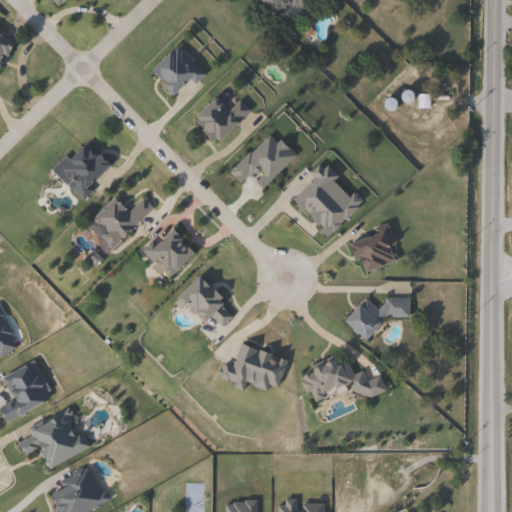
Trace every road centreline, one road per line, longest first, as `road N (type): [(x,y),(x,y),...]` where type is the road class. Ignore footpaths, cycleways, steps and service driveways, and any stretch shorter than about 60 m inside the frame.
road 1 (tertiary): [(492,0),(489,511)]
road 2 (residential): [(84,62),(281,260)]
road 3 (residential): [(144,0),(0,144)]
road 4 (residential): [(281,260),(293,251),(310,254),(318,277),(292,291),(281,280),(281,260)]
